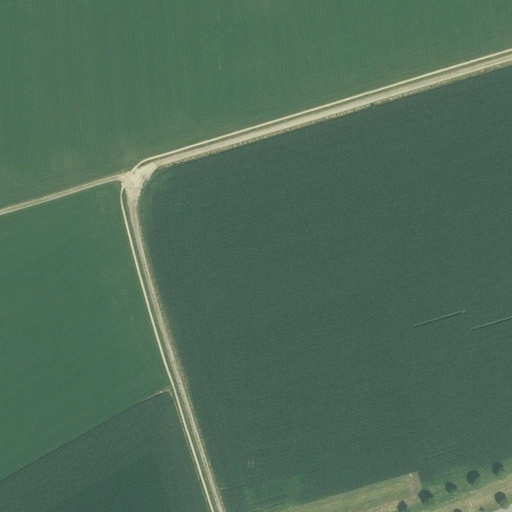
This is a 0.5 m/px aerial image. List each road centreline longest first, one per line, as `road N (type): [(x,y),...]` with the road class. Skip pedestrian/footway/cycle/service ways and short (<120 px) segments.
road 1 (track): [(511,58),(151,165),(137,178)]
road 2 (track): [(220,511),(142,258),(132,208),(137,178)]
road 3 (track): [(0,212),(137,178)]
